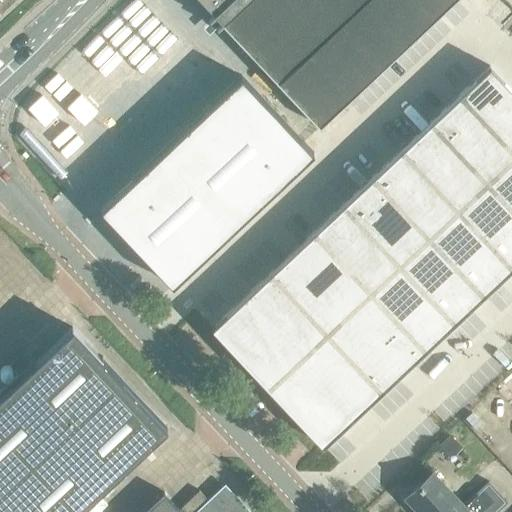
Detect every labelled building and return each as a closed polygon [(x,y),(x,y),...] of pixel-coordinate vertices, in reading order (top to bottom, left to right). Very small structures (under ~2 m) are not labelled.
[(0,0),(0,14),(15,0),(0,0)] [(199,0),(202,2),(201,3),(212,15),(207,21),(208,22),(214,17),(220,24),(214,29),(216,30),(221,25),(318,128),(454,0),(199,0)] [(511,90),(489,66),(212,327),(323,445),(511,266),(511,90)] [(203,109),(104,202),(174,277),(313,149),(303,140),(242,73),(203,109)] [(0,511),(69,511),(160,428),(68,330),(0,395),(0,511)] [(429,434),(441,423),(423,403),(411,415),(429,434)] [(461,506),(431,473),(404,498),(417,511),(491,511),(504,501),(487,482),(461,506)] [(242,511),(220,488),(208,500),(199,490),(179,508),(164,492),(141,511),(242,511)]
